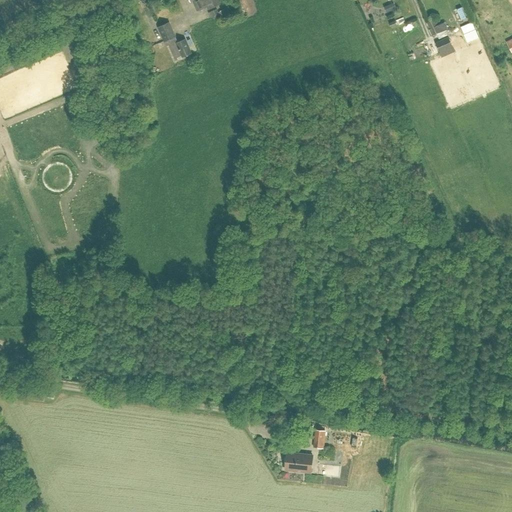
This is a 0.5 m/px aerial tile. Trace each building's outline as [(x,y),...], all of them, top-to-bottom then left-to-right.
[(191,0),(197,11),(208,7),(209,9),(221,3),(220,0),(191,0)] [(394,3),(384,7),(386,13),(396,8),(394,3)] [(210,10),(215,19),(221,16),(217,7),(210,10)] [(391,27),(405,21),(403,17),(389,23),(391,27)] [(427,22),(432,35),(441,32),(435,19),(427,22)] [(176,37),(169,23),(158,28),(164,42),(176,37)] [(448,37),(436,42),(442,57),(455,51),(448,37)] [(192,53),(185,39),(175,43),(182,58),(192,53)] [(106,175),(115,174),(114,163),(105,163),(106,175)] [(108,274),(109,265),(96,264),(96,273),(108,274)] [(301,424),(300,433),(312,434),(313,426),(301,424)] [(325,430),(315,429),(314,447),(323,448),(325,430)] [(287,452),(285,471),(311,473),(313,455),(287,452)]
